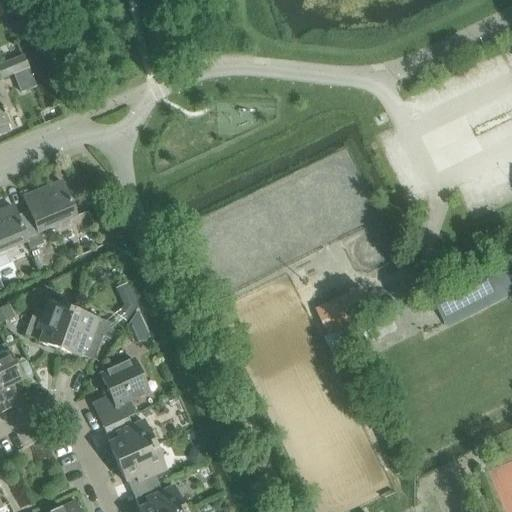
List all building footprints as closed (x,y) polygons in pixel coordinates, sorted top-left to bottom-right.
[(0,79),(0,80),(28,69),(23,56),(0,65),(0,79)] [(0,129),(8,126),(10,126),(5,115),(6,115),(4,108),(3,109),(0,101),(0,129)] [(8,126),(0,129),(0,130),(2,136),(11,133),(8,126)] [(31,219),(19,224),(27,242),(26,242),(30,250),(43,244),(37,231),(76,216),(61,182),(22,198),(31,219)] [(0,252),(26,242),(27,242),(19,224),(12,207),(0,212),(0,252)] [(432,299),(448,331),(511,298),(511,282),(503,264),(432,299)] [(361,289),(317,311),(329,336),(373,314),(361,289)] [(136,307),(132,298),(122,303),(123,306),(117,315),(126,321),(136,307)] [(38,345),(58,352),(73,313),(47,303),(43,315),(33,312),(24,337),(39,343),(38,345)] [(9,305),(0,309),(0,325),(15,318),(9,305)] [(97,322),(73,313),(58,352),(78,359),(79,357),(93,363),(102,339),(110,342),(116,327),(97,320),(97,322)] [(23,382),(4,344),(0,345),(0,389),(10,411),(19,406),(11,388),(23,382)] [(348,346),(337,352),(353,384),(364,378),(348,346)] [(91,405),(103,431),(128,419),(135,416),(129,403),(148,395),(133,362),(100,377),(106,388),(102,390),(106,398),(91,405)] [(0,413),(1,415),(10,411),(0,389),(0,413)] [(107,445),(116,465),(154,448),(143,423),(132,428),(128,419),(103,431),(109,444),(107,445)] [(127,484),(133,498),(158,486),(154,478),(166,473),(154,448),(116,465),(125,485),(127,484)] [(192,452),(190,459),(193,468),(206,462),(200,448),(192,452)] [(137,511),(183,511),(173,488),(161,494),(158,486),(133,498),(139,510),(137,511)] [(78,511),(75,503),(55,511),(78,511)]
